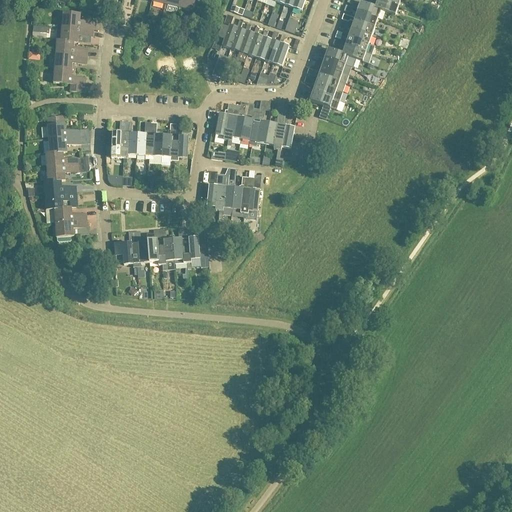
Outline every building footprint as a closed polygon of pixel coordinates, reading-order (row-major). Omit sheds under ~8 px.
[(166,0),(165,6),(179,10),(181,0),(166,0)] [(181,0),(179,10),(193,13),(195,0),(181,0)] [(286,0),(284,6),(293,9),(296,0),(286,0)] [(296,0),(293,9),(302,13),(305,0),(296,0)] [(359,11),(358,13),(378,21),(381,12),(380,12),(375,10),(361,5),(362,1),(358,0),(348,0),(347,4),(352,6),(354,4),(360,6),(358,11),(359,11)] [(375,10),(380,12),(381,12),(395,17),(398,8),(378,1),(378,0),(371,0),(378,2),(375,10)] [(355,22),(375,29),(378,21),(358,13),(359,11),(358,11),(346,7),(345,10),(357,15),(355,20),(356,20),(355,22)] [(58,28),(61,29),(93,31),(94,24),(80,23),(80,16),(63,15),(59,14),(58,28)] [(354,23),(352,28),(353,28),(352,30),(372,37),(375,29),(355,22),(356,20),(355,20),(343,15),(342,21),(348,23),(350,22),(354,23)] [(222,47),(231,51),(238,31),(236,30),(230,28),(233,19),(227,17),(223,28),(222,28),(218,39),(224,41),(222,47)] [(236,30),(238,31),(231,51),(239,53),(246,34),(245,33),(240,31),(243,22),(240,21),(236,30)] [(350,37),(349,39),(369,46),(372,37),(352,30),(353,28),(352,28),(342,24),(340,30),(344,31),(344,29),(351,32),(349,37),(350,37)] [(245,33),(246,34),(239,53),(248,57),(254,37),(253,36),(248,34),(251,27),(247,26),(245,33)] [(60,43),(74,44),(78,44),(78,37),(91,38),(93,38),(93,31),(61,29),(58,28),(56,42),(60,42),(60,43)] [(253,36),(254,37),(248,57),(256,60),(263,40),(262,39),(257,37),(259,30),(256,29),(253,36)] [(262,39),(263,40),(256,60),(265,63),(271,43),(270,42),(265,40),(268,33),(264,32),(262,39)] [(265,63),(273,65),(280,46),(279,45),(274,43),(276,39),(277,38),(279,34),(273,33),(270,42),(271,43),(265,63)] [(346,47),(371,56),(374,48),(369,46),(349,39),(350,37),(349,37),(339,33),(337,39),(340,40),(341,38),(348,40),(346,45),(347,45),(346,47)] [(279,45),(280,46),(273,65),(282,69),(289,49),(283,46),(284,42),(287,40),(287,38),(282,36),(279,45)] [(343,56),(348,58),(355,61),(368,65),(371,56),(346,47),(347,45),(346,45),(335,41),(334,42),(333,45),(333,46),(336,47),(336,45),(345,48),(343,56)] [(54,45),(53,53),(55,54),(55,56),(87,59),(88,52),(73,51),(74,44),(60,43),(60,42),(56,42),(56,44),(54,45)] [(322,47),(320,50),(327,53),(326,58),(325,60),(351,69),(352,69),(355,61),(348,58),(343,56),(328,51),(329,49),(322,47)] [(318,57),(317,59),(324,61),(323,66),(322,68),(348,77),(351,69),(325,60),(326,58),(319,55),(318,57)] [(55,56),(54,70),(72,72),(72,65),(87,66),(87,59),(55,56)] [(218,61),(212,77),(219,80),(225,64),(218,61)] [(348,77),(342,75),(322,68),(323,66),(316,64),(314,67),(321,70),(320,75),(319,77),(345,86),(348,77)] [(72,72),(54,70),(53,85),(70,86),(70,93),(84,94),(85,80),(71,79),(72,72)] [(317,83),(316,85),(342,94),(345,86),(319,77),(320,75),(308,71),(307,75),(312,77),(314,76),(318,78),(317,83)] [(314,92),(313,94),(339,103),(342,94),(316,85),(317,83),(305,79),(304,84),(309,86),(311,85),(316,87),(314,92)] [(339,103),(313,94),(314,92),(307,89),(306,93),(313,95),(310,103),(334,111),(336,109),(339,103)] [(337,111),(343,113),(350,96),(343,94),(337,111)] [(219,116),(216,137),(224,139),(224,142),(228,142),(232,143),(232,140),(232,139),(232,135),(227,134),(228,126),(227,126),(229,118),(232,118),(234,106),(229,105),(227,112),(225,112),(224,117),(219,116)] [(240,108),(234,106),(232,118),(229,118),(227,126),(228,126),(227,134),(232,135),(232,139),(232,140),(241,142),(245,121),(238,119),(240,108)] [(251,122),(245,121),(241,142),(249,143),(249,146),(256,148),(257,145),(257,144),(257,139),(251,137),(252,130),(253,122),(257,122),(259,111),(253,110),(251,122)] [(257,145),(265,146),(269,125),(263,124),(265,112),(259,111),(257,122),(253,122),(252,130),(251,137),(257,139),(257,144),(257,145)] [(269,125),(265,146),(274,148),(273,151),(277,152),(281,152),(282,149),(281,148),(282,144),(276,142),(277,134),(276,134),(278,126),(282,126),(284,116),(278,115),(277,121),(275,120),(274,126),(269,125)] [(290,117),(284,116),(282,126),(278,126),(276,134),(277,134),(276,142),(282,144),(281,148),(282,149),(291,151),(294,130),(288,128),(290,117)] [(47,120),(48,142),(80,139),(80,132),(65,133),(65,126),(64,126),(64,119),(47,120)] [(122,135),(125,135),(126,123),(120,123),(119,135),(112,135),(111,159),(128,160),(128,157),(128,156),(127,156),(127,151),(120,151),(120,142),(121,141),(122,135)] [(132,124),(126,123),(125,135),(122,135),(121,141),(120,142),(120,151),(127,151),(127,156),(128,156),(128,157),(136,157),(138,136),(131,136),(132,124)] [(147,136),(150,136),(151,125),(145,125),(144,136),(138,136),(136,157),(145,158),(145,161),(153,162),(153,158),(153,157),(152,157),(152,153),(145,152),(146,143),(147,143),(147,136)] [(157,125),(151,125),(150,136),(147,136),(147,143),(146,143),(145,152),(152,153),(152,157),(153,157),(153,158),(162,159),(163,137),(156,137),(157,125)] [(172,138),(175,138),(176,126),(170,126),(170,138),(163,137),(162,159),(170,159),(170,163),(178,163),(178,160),(178,159),(178,154),(171,154),(171,145),(172,145),(172,138)] [(182,127),(176,126),(175,138),(172,138),(172,145),(171,145),(171,154),(178,154),(178,159),(178,160),(187,160),(188,139),(181,138),(182,127)] [(66,147),(81,146),(80,139),(48,142),(49,155),(49,156),(63,155),(67,154),(66,147)] [(64,161),(63,155),(49,156),(49,155),(45,156),(46,170),(78,167),(78,160),(64,161)] [(48,184),(61,183),(65,183),(65,175),(79,174),(78,167),(46,170),(48,184)] [(223,205),(217,204),(218,197),(217,197),(218,189),(222,189),(223,177),(217,176),(216,188),(209,187),(207,208),(216,209),(215,213),(223,213),(223,210),(223,205)] [(232,211),(234,190),(228,189),(229,177),(223,177),(222,189),(218,189),(217,197),(218,197),(217,204),(223,205),(223,210),(223,213),(223,216),(231,217),(232,211)] [(119,180),(113,179),(108,179),(109,183),(111,186),(115,187),(122,188),(123,180),(119,180)] [(248,216),(248,213),(248,212),(248,208),(242,207),(242,200),(242,192),(247,192),(248,179),(242,179),(241,187),(239,188),(239,191),(234,190),(232,211),(241,212),(240,215),(248,216)] [(248,212),(248,213),(257,214),(260,193),(253,192),(254,180),(248,179),(247,192),(242,192),(242,200),(242,207),(248,208),(248,212)] [(150,189),(160,190),(160,182),(150,181),(150,189)] [(62,190),(61,183),(48,184),(44,184),(45,198),(77,195),(76,188),(62,190)] [(63,210),(71,209),(78,209),(77,195),(45,198),(46,212),(54,211),(63,210)] [(55,225),(87,223),(86,216),(72,217),(71,209),(63,210),(54,211),(55,225)] [(88,221),(89,229),(98,228),(98,220),(88,221)] [(87,230),(87,223),(55,225),(56,239),(57,239),(57,243),(59,244),(70,243),(71,242),(71,238),(74,238),(73,231),(87,230)] [(183,241),(185,240),(184,233),(185,233),(185,230),(178,230),(179,240),(177,241),(172,241),(175,263),(174,263),(174,266),(191,265),(191,261),(190,261),(190,256),(184,256),(183,249),(183,241)] [(174,263),(175,263),(172,241),(166,242),(165,231),(159,232),(160,242),(157,243),(158,250),(157,250),(158,258),(164,258),(165,263),(166,263),(174,263)] [(166,267),(166,263),(165,263),(164,258),(158,258),(157,250),(158,250),(157,243),(160,242),(159,232),(153,232),(154,236),(147,236),(147,243),(148,243),(149,265),(158,264),(158,267),(166,267)] [(185,233),(184,233),(185,240),(183,241),(183,249),(184,256),(190,256),(190,261),(191,261),(200,261),(199,251),(198,239),(189,240),(188,232),(185,233)] [(141,265),(149,265),(148,243),(147,243),(141,244),(140,233),(134,234),(135,244),(132,245),(133,252),(131,252),(133,260),(139,260),(140,265),(141,265)] [(141,269),(141,265),(140,265),(139,260),(133,260),(131,252),(133,252),(132,245),(135,244),(134,234),(128,234),(129,245),(114,246),(115,258),(123,257),(124,267),(133,266),(133,269),(141,269)] [(208,250),(199,251),(200,261),(200,269),(209,268),(208,250)]
